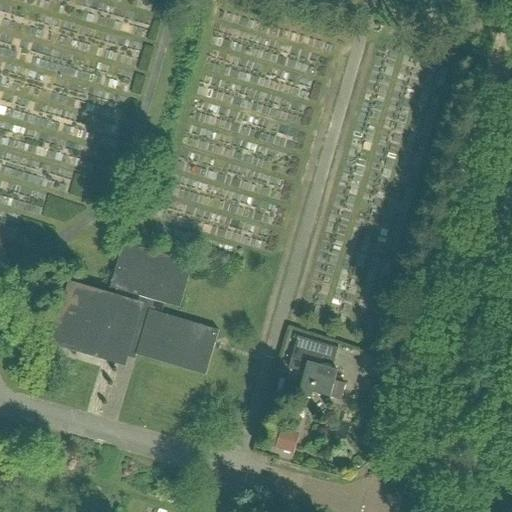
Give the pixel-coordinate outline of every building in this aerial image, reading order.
[(0,117),(6,119),(11,106),(0,102),(0,117)] [(12,134),(9,143),(32,151),(35,142),(12,134)] [(103,334),(130,343),(128,347),(134,348),(139,332),(146,334),(153,311),(115,299),(103,334)] [(334,363),(338,350),(297,339),(288,370),(304,375),(302,383),(285,379),(280,397),(289,400),(290,395),(311,401),(313,395),(330,400),(338,373),(320,367),(322,360),(334,363)] [(275,451),(290,455),(295,436),(280,431),(275,451)]
